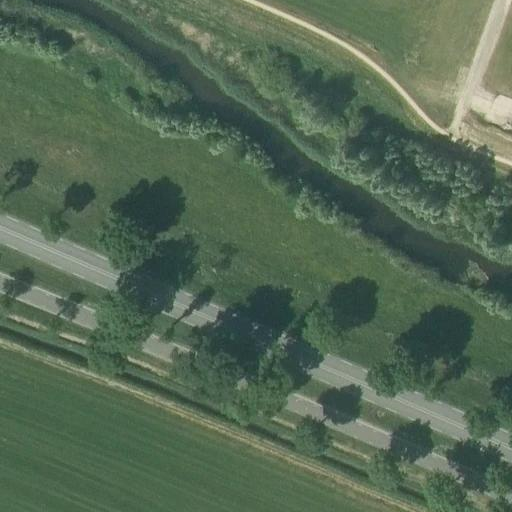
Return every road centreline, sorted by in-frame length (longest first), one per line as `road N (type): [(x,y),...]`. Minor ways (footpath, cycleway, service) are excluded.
road 1 (primary): [(511,449),(0,229)]
road 2 (unclassified): [(511,499),(0,284)]
road 3 (unclassified): [(450,138),(499,0)]
